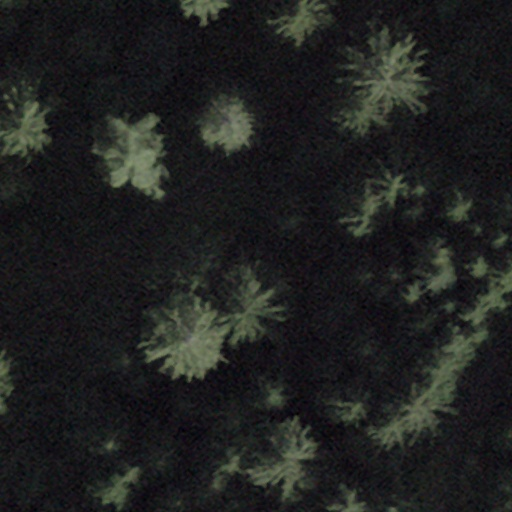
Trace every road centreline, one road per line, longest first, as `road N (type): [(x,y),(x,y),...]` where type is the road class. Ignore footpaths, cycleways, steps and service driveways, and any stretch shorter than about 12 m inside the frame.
road 1 (track): [(416,0),(0,317)]
road 2 (track): [(444,511),(511,359)]
